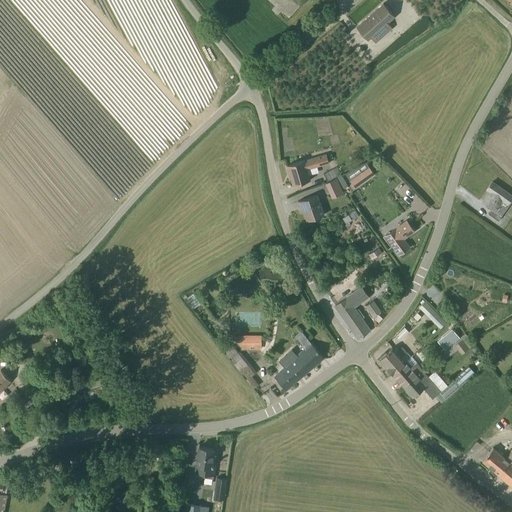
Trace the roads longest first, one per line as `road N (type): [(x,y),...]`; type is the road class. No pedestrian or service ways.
road 1 (unclassified): [(0,462),(64,439),(239,423),(294,399),(356,357)]
road 2 (unclassified): [(0,329),(71,270),(152,178),(250,87)]
road 3 (unclassified): [(511,63),(457,168),(414,288),(356,357)]
road 4 (unclassified): [(250,87),(290,241),(356,357)]
road 5 (unclassified): [(356,357),(405,419),(511,501)]
road 6 (unclassified): [(250,87),(350,0)]
